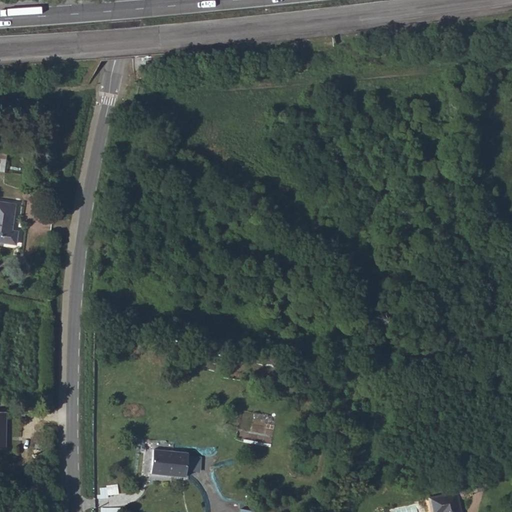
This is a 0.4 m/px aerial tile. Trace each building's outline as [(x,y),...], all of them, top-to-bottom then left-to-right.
[(0,242),(15,245),(16,233),(10,232),(14,205),(0,203),(0,242)] [(176,359),(201,367),(204,358),(179,351),(176,359)] [(150,473),(185,476),(187,452),(152,450),(150,473)] [(200,471),(201,456),(189,455),(187,470),(200,471)] [(470,489),(471,491),(485,490),(483,474),(469,475),(470,489)] [(429,498),(431,511),(460,511),(457,493),(429,498)]
